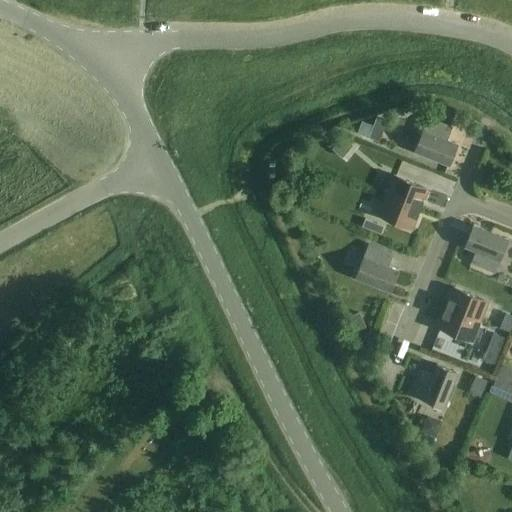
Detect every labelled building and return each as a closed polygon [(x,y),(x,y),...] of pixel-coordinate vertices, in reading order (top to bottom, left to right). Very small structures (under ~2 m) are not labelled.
[(396,122),(399,104),(387,102),(384,120),(396,122)] [(451,127),(428,118),(415,151),(449,165),(458,144),(446,140),(451,127)] [(363,120),(358,131),(368,135),(377,139),(382,128),(372,124),(363,120)] [(342,135),(333,146),(345,155),(354,145),(342,135)] [(385,195),(420,209),(428,189),(393,175),(385,195)] [(412,229),(420,209),(385,195),(377,215),(412,229)] [(365,217),(362,225),(380,232),(383,225),(365,217)] [(508,239),(473,225),(465,246),(476,250),(471,263),(495,272),(508,239)] [(392,254),(369,244),(355,277),(390,291),(398,270),(387,266),(392,254)] [(445,307),(480,321),(488,301),(453,287),(445,307)] [(472,341),(480,321),(445,307),(437,327),(472,341)] [(359,311),(349,316),(355,329),(365,324),(359,311)] [(511,317),(507,315),(503,326),(511,330),(511,326),(511,317)] [(493,331),(488,344),(499,349),(504,336),(493,331)] [(420,370),(411,394),(443,407),(457,372),(437,364),(432,375),(420,370)] [(511,368),(501,364),(494,379),(509,385),(511,377),(511,368)] [(477,376),(471,390),(482,395),(488,380),(477,376)] [(511,386),(509,385),(494,379),(489,393),(511,402),(511,399),(511,386)]
